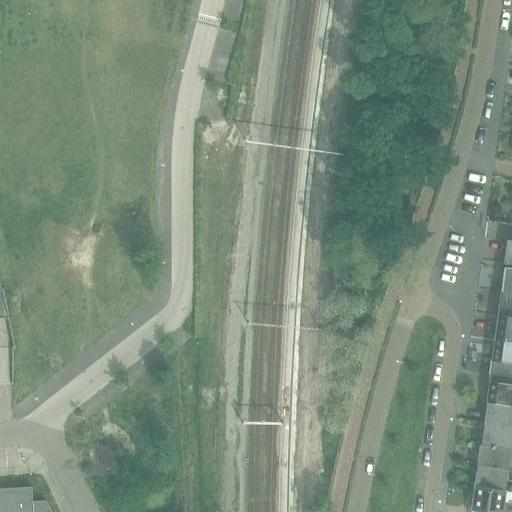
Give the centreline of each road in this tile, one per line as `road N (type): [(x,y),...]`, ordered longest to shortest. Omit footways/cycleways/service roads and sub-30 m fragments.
road 1 (unclassified): [(212,0),(187,114),(182,303),(35,436)]
road 2 (residential): [(411,299),(458,161),(489,0)]
road 3 (residential): [(411,299),(440,308),(454,333),(429,511)]
road 4 (residential): [(356,511),(411,299)]
